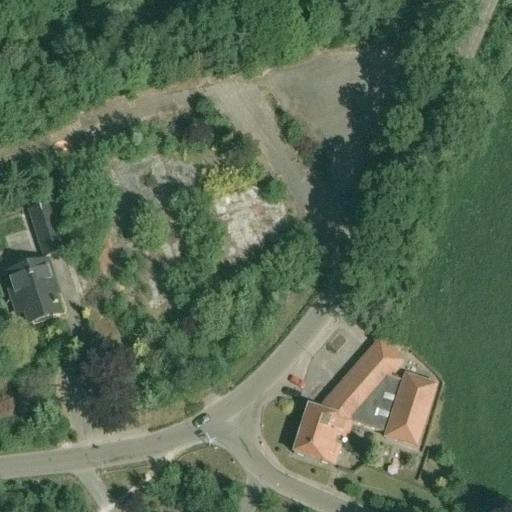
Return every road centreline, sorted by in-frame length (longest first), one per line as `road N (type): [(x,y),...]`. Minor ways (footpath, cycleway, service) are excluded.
road 1 (tertiary): [(217,419),(282,362),(355,262),(486,0)]
road 2 (tertiary): [(0,467),(126,452),(217,419)]
road 3 (unclassified): [(346,511),(259,469),(217,419)]
